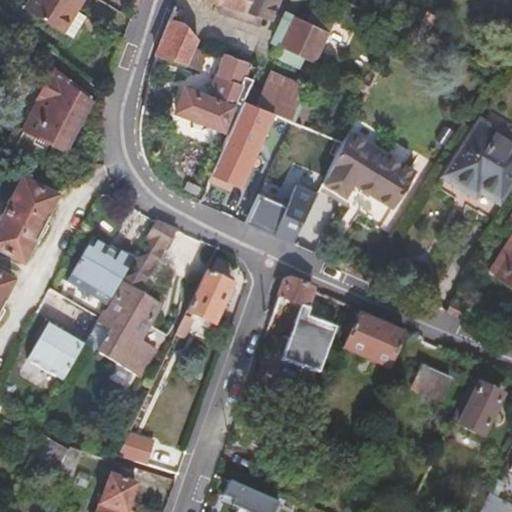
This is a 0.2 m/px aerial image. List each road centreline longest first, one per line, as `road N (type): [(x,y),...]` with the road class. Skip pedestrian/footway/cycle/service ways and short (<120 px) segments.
road 1 (residential): [(159,0),(115,130),(125,168),(164,205),(272,254)]
road 2 (residential): [(272,254),(182,511)]
road 3 (residential): [(272,254),(511,359)]
